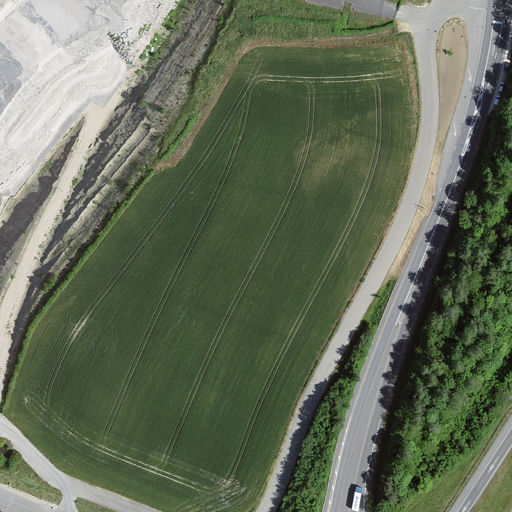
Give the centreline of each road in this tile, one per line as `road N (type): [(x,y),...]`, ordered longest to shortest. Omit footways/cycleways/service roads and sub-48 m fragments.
road 1 (secondary): [(407,300),(480,101),(500,0)]
road 2 (secondary): [(407,300),(368,381),(334,511)]
road 3 (secondary): [(356,511),(407,300)]
